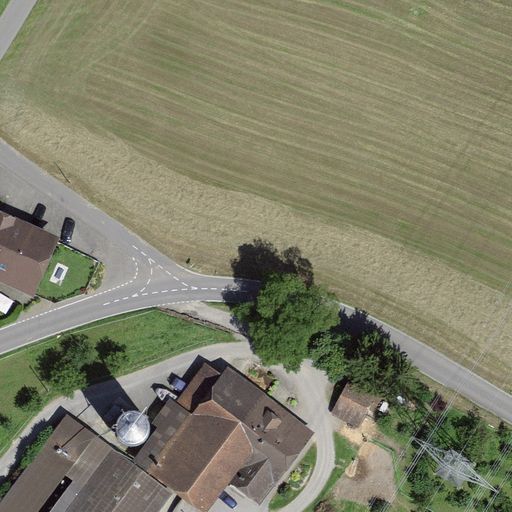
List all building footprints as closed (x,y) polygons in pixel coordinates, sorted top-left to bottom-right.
[(0,269),(30,283),(47,247),(10,230),(14,222),(0,215),(0,269)] [(155,467),(153,469),(204,507),(229,473),(257,494),(299,438),(206,367),(177,406),(192,417),(184,429),(170,418),(141,457),(155,467)] [(334,413),(358,425),(382,381),(358,368),(334,413)] [(0,511),(37,511),(94,437),(66,417),(0,505),(0,511)] [(154,511),(169,493),(114,452),(69,511),(154,511)]
